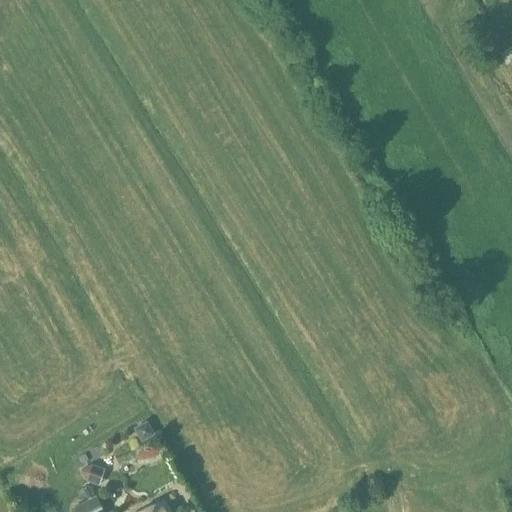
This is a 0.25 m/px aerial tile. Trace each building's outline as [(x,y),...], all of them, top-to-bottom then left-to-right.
[(511,42),(497,49),(502,60),(511,56),(511,42)] [(138,466),(161,457),(155,442),(132,452),(138,466)] [(87,482),(93,484),(98,466),(93,465),(82,471),(87,482)] [(474,486),(444,500),(448,510),(450,509),(450,511),(455,511),(458,511),(455,505),(488,491),(484,481),(480,482),(479,479),(472,482),(474,486)] [(72,511),(104,511),(97,497),(71,510),(72,511)] [(170,511),(164,500),(139,511),(170,511)]
